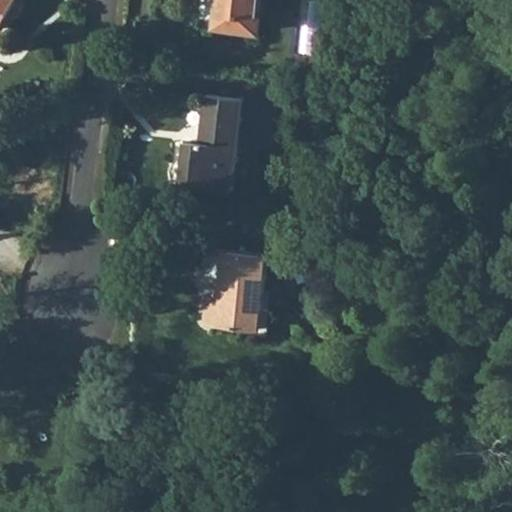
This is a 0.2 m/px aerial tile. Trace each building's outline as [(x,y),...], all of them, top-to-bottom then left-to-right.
[(0,0),(0,26),(2,27),(17,0),(0,0)] [(202,0),(199,25),(257,31),(260,0),(202,0)] [(189,140),(184,185),(233,189),(243,97),(208,94),(203,142),(189,140)] [(212,297),(210,323),(264,328),(270,253),(227,249),(224,284),(223,299),(215,298),(212,297)] [(215,298),(223,299),(224,284),(216,283),(215,298)]
